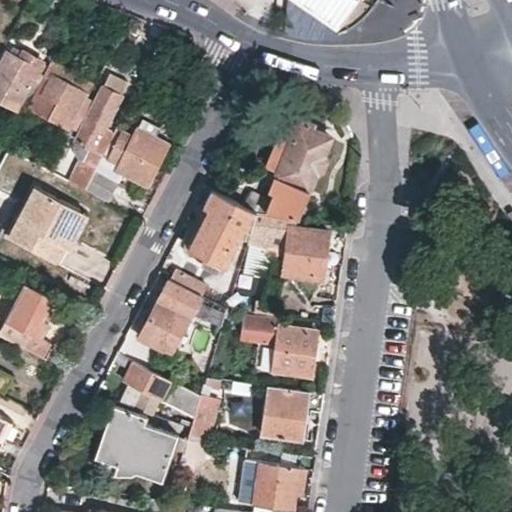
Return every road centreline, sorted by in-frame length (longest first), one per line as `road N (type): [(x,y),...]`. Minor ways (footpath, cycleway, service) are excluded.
road 1 (residential): [(249,42),(41,444),(25,511)]
road 2 (residential): [(382,68),(385,216),(346,511)]
road 3 (residential): [(382,68),(294,59),(249,42)]
